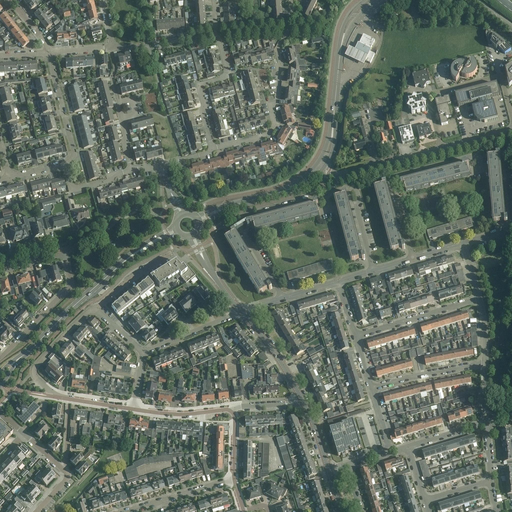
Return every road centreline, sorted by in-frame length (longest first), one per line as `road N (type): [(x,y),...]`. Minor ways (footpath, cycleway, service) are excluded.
road 1 (residential): [(135,410),(55,397),(32,375),(92,308)]
road 2 (residential): [(213,149),(270,131),(277,47),(295,0)]
road 3 (residential): [(413,259),(395,177),(477,154),(481,170)]
road 4 (secondary): [(0,380),(127,259)]
road 5 (unclassified): [(511,120),(498,78),(433,93),(440,147)]
road 6 (residential): [(0,357),(68,289),(62,253)]
road 7 (residential): [(355,336),(479,298)]
road 8 (residential): [(218,40),(224,78),(198,88),(213,149)]
road 9 (unclassified): [(320,166),(342,173),(440,147)]
